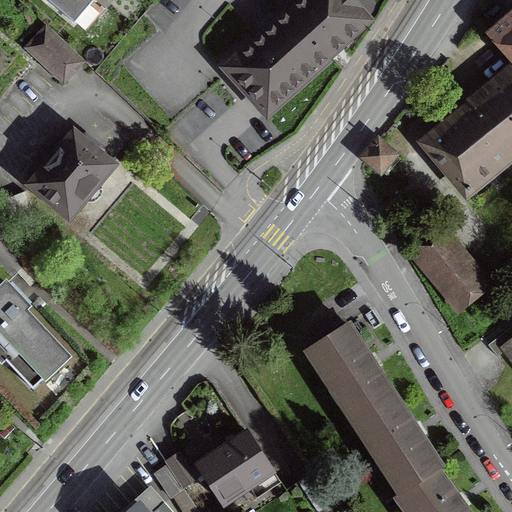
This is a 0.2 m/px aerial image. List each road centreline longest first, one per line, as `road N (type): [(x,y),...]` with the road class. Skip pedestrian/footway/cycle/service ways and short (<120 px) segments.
road 1 (primary): [(47,511),(317,188)]
road 2 (residential): [(511,466),(352,225),(317,188)]
road 3 (primary): [(317,188),(448,0)]
